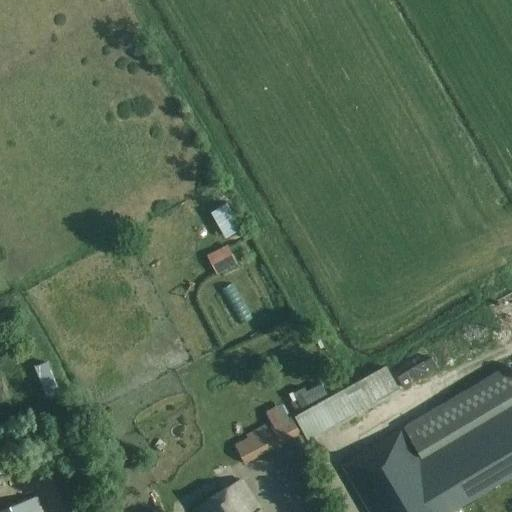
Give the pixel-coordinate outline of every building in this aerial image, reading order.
[(217,204),(227,233),(244,227),(234,198),(217,204)] [(219,270),(239,266),(234,244),(215,248),(219,270)] [(237,280),(226,286),(246,323),(257,317),(237,280)] [(307,425),(402,388),(393,365),(309,398),(308,396),(297,400),(307,425)] [(449,511),(451,511),(450,511),(489,511),(511,498),(511,370),(509,365),(402,429),(342,465),(370,511),(449,511)] [(350,414),(359,428),(378,416),(370,402),(350,414)] [(298,414),(240,437),(248,457),(306,434),(298,414)] [(319,434),(327,446),(354,428),(346,416),(319,434)] [(261,511),(241,479),(195,509),(196,511),(261,511)] [(41,511),(35,496),(0,510),(0,511),(41,511)]
